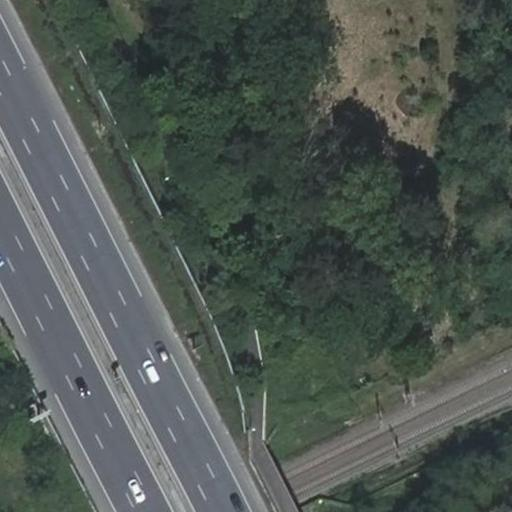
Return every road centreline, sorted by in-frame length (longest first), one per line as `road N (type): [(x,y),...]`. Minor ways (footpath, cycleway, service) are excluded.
road 1 (motorway): [(221,511),(0,80)]
road 2 (motorway): [(0,224),(143,511)]
